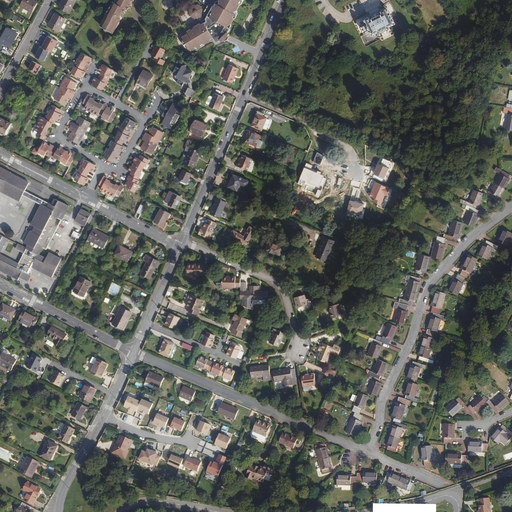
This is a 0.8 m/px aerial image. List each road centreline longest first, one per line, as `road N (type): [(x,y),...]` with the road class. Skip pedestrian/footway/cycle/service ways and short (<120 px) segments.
road 1 (residential): [(365,452),(429,283),(511,207)]
road 2 (residential): [(283,0),(182,242)]
road 3 (residential): [(365,452),(131,353)]
road 4 (residential): [(182,242),(281,289),(296,350)]
road 5 (residential): [(0,283),(131,353)]
